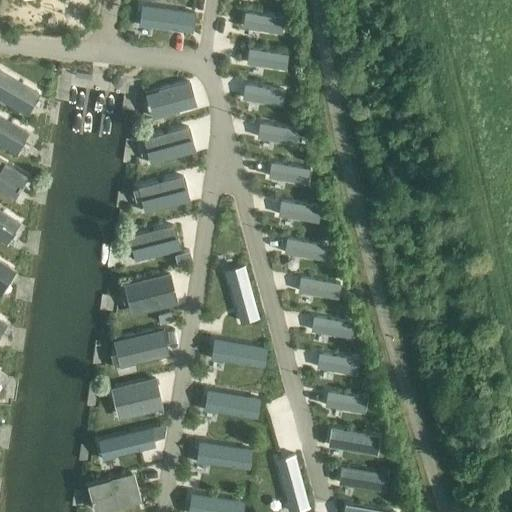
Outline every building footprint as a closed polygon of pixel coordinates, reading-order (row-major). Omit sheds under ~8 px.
[(142,5),(139,26),(151,27),(151,26),(193,32),(195,13),(142,5)] [(246,12),(243,26),(282,34),(284,19),(246,12)] [(249,49),(247,63),(286,69),(288,55),(249,49)] [(0,69),(0,98),(26,115),(40,93),(0,69)] [(191,81),(146,93),(153,118),(197,105),(191,81)] [(245,84),(243,98),(281,105),(284,91),(245,84)] [(0,115),(0,144),(17,154),(29,132),(0,115)] [(260,123),(258,137),(296,144),(299,130),(260,123)] [(189,126),(144,138),(151,163),(196,151),(189,126)] [(0,157),(0,189),(14,198),(28,174),(0,157)] [(271,162),(269,176),(307,183),(310,169),(271,162)] [(183,175),(139,186),(145,210),(189,199),(183,175)] [(282,200),(279,214),(318,221),(321,207),(282,200)] [(0,209),(0,238),(7,243),(20,222),(0,209)] [(174,225),(130,236),(136,260),(180,249),(174,225)] [(288,238),(285,252),(324,259),(326,245),(288,238)] [(191,250),(176,254),(178,264),(193,260),(191,250)] [(0,261),(0,295),(15,271),(0,261)] [(245,264),(225,270),(228,281),(230,281),(241,321),(260,316),(245,264)] [(170,274),(125,286),(132,314),(177,303),(170,274)] [(302,276),(299,291),(338,298),(341,284),(302,276)] [(171,311),(158,314),(161,323),(173,320),(171,311)] [(314,316),(312,330),(350,337),(353,323),(314,316)] [(163,328),(114,340),(120,366),(169,354),(163,328)] [(214,338),(211,359),(223,361),(223,359),(264,366),(267,347),(214,338)] [(319,353),(317,367),(356,373),(358,359),(319,353)] [(156,378),(112,388),(119,418),(163,407),(156,378)] [(207,389),(204,410),(216,412),(216,411),(257,417),(260,398),(207,389)] [(328,391),(326,405),(364,412),(367,397),(328,391)] [(151,427),(153,439),(164,436),(166,423),(151,427)] [(151,427),(99,439),(104,460),(115,457),(114,455),(155,445),(153,439),(151,427)] [(332,427),(328,445),(376,454),(380,436),(332,427)] [(200,441),(196,462),(208,464),(208,462),(249,469),(253,450),(200,441)] [(296,454),(277,459),(288,499),(287,499),(290,511),(310,505),(296,454)] [(342,466),(339,483),(385,491),(388,474),(342,466)] [(134,473),(89,485),(95,511),(96,511),(142,500),(134,473)] [(192,493),(188,511),(242,511),(245,501),(192,493)]
